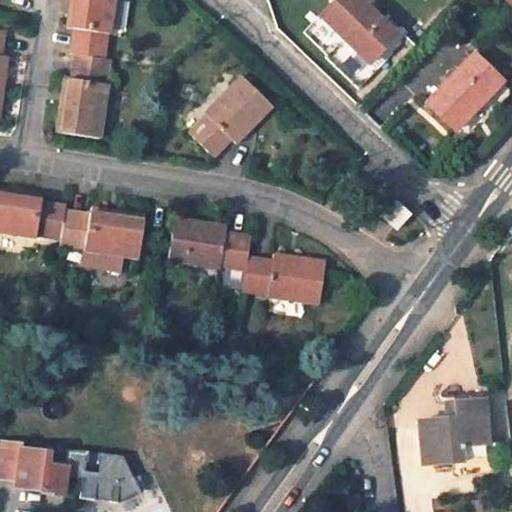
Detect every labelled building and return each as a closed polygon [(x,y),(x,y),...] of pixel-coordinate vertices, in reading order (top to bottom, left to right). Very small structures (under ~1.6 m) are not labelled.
[(114,0),(70,0),(67,27),(74,28),(70,53),(74,54),(104,58),(107,33),(109,34),(114,0)] [(361,0),(335,0),(321,15),(369,61),(396,33),(361,0)] [(65,79),(57,132),(99,138),(107,85),(103,84),(107,59),(104,58),(74,54),(70,80),(65,79)] [(473,54),(427,101),(456,128),(501,81),(473,54)] [(272,105),(242,76),(205,114),(206,115),(190,132),(214,155),(231,138),(235,142),(272,105)] [(384,189),(374,178),(367,185),(378,196),(384,189)] [(42,194),(0,188),(0,230),(36,237),(37,235),(61,238),(65,210),(66,205),(41,201),(42,194)] [(411,212),(398,200),(382,215),(397,228),(411,212)] [(139,256),(145,215),(90,208),(90,214),(65,210),(61,238),(60,244),(85,248),(82,270),(119,275),(122,254),(139,256)] [(228,225),(175,218),(168,258),(221,267),(221,265),(246,268),(248,256),(251,235),(226,232),(228,225)] [(319,302),(325,261),(273,254),(272,260),(248,256),(246,268),(244,290),(268,294),(267,296),(319,302)] [(223,286),(240,289),(243,274),(226,271),(223,286)] [(487,443),(484,400),(455,402),(456,418),(420,421),(423,464),(461,462),(461,467),(482,465),(481,462),(498,460),(497,442),(487,443)] [(63,497),(66,478),(82,480),(80,500),(118,505),(141,494),(124,458),(69,450),(69,453),(48,450),(48,454),(22,451),(23,444),(1,441),(0,450),(0,480),(18,483),(17,489),(43,493),(42,495),(63,497)] [(342,511),(355,510),(353,494),(341,495),(342,511)]
